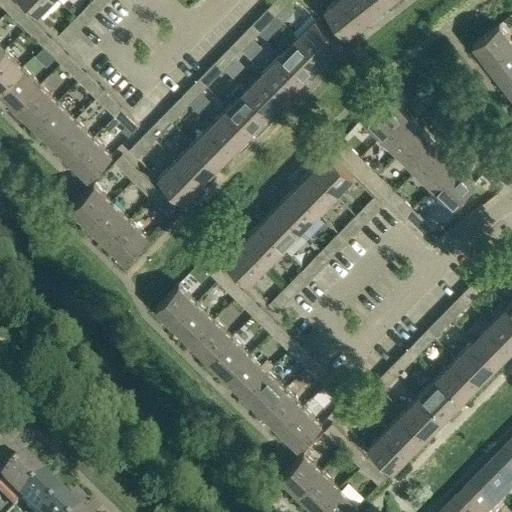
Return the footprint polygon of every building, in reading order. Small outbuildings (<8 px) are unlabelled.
[(51,0),(22,0),(36,14),(37,14),(51,0)] [(89,20),(101,7),(94,0),(92,0),(81,12),(89,20)] [(286,0),(275,0),(269,7),(276,15),(289,2),(286,0)] [(365,20),(349,0),(335,0),(324,9),(345,36),(365,20)] [(380,0),(349,0),(365,20),(384,5),(380,0)] [(28,15),(15,3),(8,11),(20,23),(28,15)] [(264,12),(251,25),(259,33),(271,20),(264,12)] [(293,32),(297,35),(321,59),(338,41),(311,14),(293,32)] [(72,37),(84,24),(76,17),(64,30),(72,37)] [(46,33),(33,20),(25,28),(38,41),(46,33)] [(472,44),(488,64),(511,45),(511,40),(499,23),(472,44)] [(246,30),(234,43),(242,50),(254,37),(246,30)] [(297,35),(279,53),(303,77),(321,59),(297,35)] [(63,50),(61,48),(51,38),(43,45),(56,58),(63,50)] [(511,45),(488,64),(503,84),(511,76),(511,45)] [(237,55),(229,48),(216,60),(224,68),(237,55)] [(0,53),(0,88),(22,66),(4,49),(0,53)] [(286,94),(303,77),(279,53),(262,71),(286,94)] [(81,67),(69,55),(61,63),(74,76),(81,67)] [(211,65),(199,78),(206,86),(219,73),(211,65)] [(40,83),(22,66),(0,88),(0,92),(16,108),(40,83)] [(262,71),(245,88),(269,112),(286,94),(262,71)] [(99,85),(86,72),(79,80),(92,93),(99,85)] [(511,76),(503,84),(511,96),(511,76)] [(57,101),(40,83),(16,108),(34,125),(57,101)] [(202,91),(194,83),(181,96),(189,104),(202,91)] [(269,112),(245,88),(227,107),(251,130),(269,112)] [(117,102),(104,90),(97,97),(109,110),(117,102)] [(380,136),(404,111),(386,94),(362,118),(380,136)] [(52,143),(75,118),(57,101),(34,125),(52,143)] [(184,109),(176,101),(164,114),(171,121),(184,109)] [(135,119),(122,107),(114,115),(127,127),(135,119)] [(227,107),(210,125),(234,148),(251,130),(227,107)] [(380,136),(397,153),(421,129),(404,111),(380,136)] [(93,135),(75,118),(52,143),(69,160),(93,135)] [(159,119),(147,131),(146,132),(154,139),(167,126),(159,119)] [(210,125),(193,142),(216,166),(234,148),(210,125)] [(397,153),(415,170),(439,146),(421,129),(397,153)] [(111,153),(93,135),(69,160),(88,178),(111,153)] [(137,158),(150,144),(142,137),(129,149),(137,158)] [(199,183),(216,166),(193,142),(175,160),(199,183)] [(347,144),(339,151),(352,164),(359,156),(347,144)] [(415,170),(433,188),(457,164),(439,146),(415,170)] [(329,152),(310,172),(334,195),(353,176),(329,152)] [(135,167),(122,154),(114,162),(127,175),(135,167)] [(199,183),(175,160),(157,178),(181,201),(199,183)] [(369,182),(377,174),(363,161),(356,168),(369,182)] [(457,164),(433,188),(451,206),(475,181),(457,164)] [(153,185),(140,172),(132,180),(145,193),(153,185)] [(317,213),(334,195),(310,172),(293,189),(317,213)] [(374,186),(387,199),(394,192),(382,179),(374,186)] [(88,225),(112,200),(94,183),(70,207),(88,225)] [(171,202),(158,189),(150,197),(163,210),(171,202)] [(317,213),(293,189),(276,206),(300,230),(317,213)] [(392,204),(405,217),(412,209),(399,196),(392,204)] [(368,217),(381,204),(373,197),(360,210),(368,217)] [(112,200),(88,225),(106,242),(130,218),(112,200)] [(276,206),(259,224),(283,247),(300,230),(276,206)] [(417,214),(409,222),(423,235),(430,227),(417,214)] [(351,235),(363,222),(355,215),(343,228),(351,235)] [(130,218),(106,242),(124,260),(148,236),(130,218)] [(241,242),(265,265),(283,247),(259,224),(241,242)] [(346,240),(338,232),(326,245),(333,253),(346,240)] [(247,283),(265,265),(241,242),(223,260),(247,283)] [(308,263),(316,270),(328,258),(321,250),(308,263)] [(207,254),(199,262),(212,275),(220,267),(211,258),(207,254)] [(490,264),(478,276),(485,284),(497,272),(490,264)] [(299,288),(311,275),(304,268),(291,281),(299,288)] [(217,280),(228,291),(230,293),(237,285),(225,272),(217,280)] [(473,281),(460,294),(468,302),(480,289),(473,281)] [(154,308),(172,325),(196,301),(178,283),(154,308)] [(281,306),(294,293),(286,285),(274,298),(281,306)] [(247,310),(255,302),(242,290),(235,298),(247,310)] [(463,307),(455,299),(443,312),(450,320),(463,307)] [(214,318),(196,301),(172,325),(190,343),(214,318)] [(511,310),(507,305),(490,323),(511,344),(511,310)] [(273,319),(271,317),(259,307),(252,315),(265,327),(273,319)] [(438,317),(425,330),(433,338),(446,325),(438,317)] [(190,343),(208,360),(232,336),(214,318),(190,343)] [(511,344),(490,323),(473,340),(497,364),(511,347),(511,344)] [(290,337),(278,324),(269,332),(282,345),(290,337)] [(428,343),(420,335),(408,348),(415,356),(428,343)] [(232,336),(208,360),(226,377),(249,353),(232,336)] [(473,340),(455,358),(479,381),(497,364),(473,340)] [(308,354),(295,342),(287,350),(300,362),(308,354)] [(411,360),(403,352),(391,365),(398,373),(411,360)] [(267,370),(249,353),(226,377),(244,395),(267,370)] [(438,376),(462,399),(479,381),(455,358),(438,376)] [(325,372),(313,359),(305,367),(318,379),(325,372)] [(267,370),(244,395),(261,412),(285,388),(267,370)] [(394,378),(386,370),(373,383),(381,391),(394,378)] [(343,389),(330,376),(323,384),(336,397),(343,389)] [(438,376),(420,393),(444,417),(462,399),(438,376)] [(303,405),(285,388),(261,412),(279,430),(303,405)] [(369,388),(356,400),(364,408),(376,395),(369,388)] [(403,411),(427,435),(444,417),(420,393),(403,411)] [(321,423),(303,405),(279,430),(297,447),(321,423)] [(359,413),(352,405),(338,419),(346,426),(359,413)] [(403,411),(386,428),(410,452),(427,435),(403,411)] [(331,423),(323,431),(337,444),(344,436),(331,423)] [(392,471),(410,452),(386,428),(368,447),(392,471)] [(349,441),(342,449),(354,462),(362,454),(349,441)] [(511,448),(503,458),(511,466),(511,448)] [(280,476),(298,494),(321,470),(303,452),(280,476)] [(45,476),(26,458),(3,482),(21,500),(45,476)] [(367,458),(359,466),(366,473),(373,479),(380,471),(367,458)] [(511,497),(511,466),(503,458),(486,476),(510,499),(511,497)] [(316,511),(339,487),(321,470),(298,494),(316,511)] [(21,500),(32,511),(44,511),(63,494),(45,476),(21,500)] [(487,511),(497,511),(510,499),(486,476),(468,493),(487,511)] [(316,511),(350,511),(357,505),(339,487),(316,511)] [(487,511),(468,493),(451,511),(487,511)] [(79,511),(81,511),(63,494),(44,511),(79,511)]
